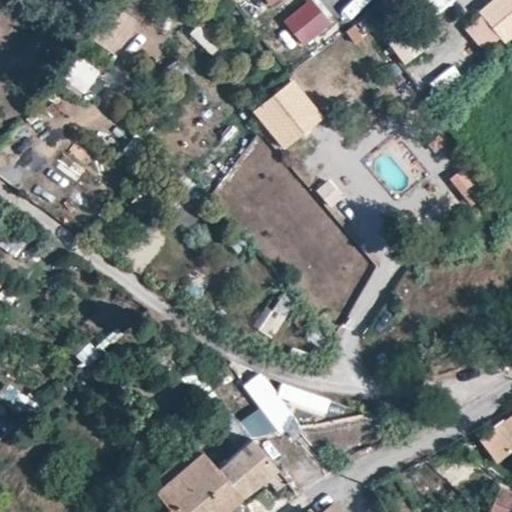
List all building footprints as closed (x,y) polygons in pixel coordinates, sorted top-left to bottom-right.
[(303,46),(334,25),(316,0),(309,0),(284,18),(303,46)] [(435,0),(443,10),(455,0),(435,0)] [(511,38),(511,0),(493,0),(482,9),(507,42),(511,38)] [(95,42),(113,55),(138,20),(120,8),(95,42)] [(390,40),(403,64),(424,53),(412,29),(390,40)] [(326,119),(296,80),(255,112),(285,151),(326,119)] [(273,339),(299,298),(286,289),(259,330),(273,339)] [(312,328),(308,342),(325,347),(329,333),(312,328)] [(85,369),(101,354),(90,342),(74,357),(85,369)] [(242,419),(254,445),(295,428),(271,371),(246,382),(259,412),(242,419)] [(0,400),(27,416),(36,401),(5,382),(0,390),(0,400)] [(511,416),(481,440),(497,465),(511,454),(511,416)] [(277,473),(250,442),(222,473),(242,496),(246,501),(277,473)] [(168,511),(175,511),(222,473),(207,455),(157,497),(168,511)] [(223,511),(242,496),(222,473),(175,511),(215,511),(219,509),(223,511)] [(385,507),(412,488),(401,475),(373,490),(385,507)] [(511,492),(501,487),(489,511),(511,511),(511,492)]
